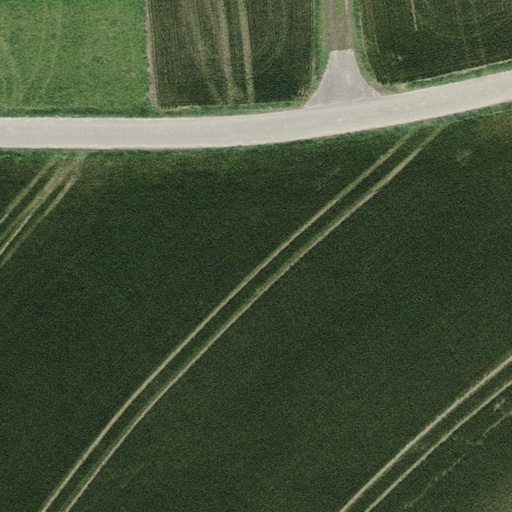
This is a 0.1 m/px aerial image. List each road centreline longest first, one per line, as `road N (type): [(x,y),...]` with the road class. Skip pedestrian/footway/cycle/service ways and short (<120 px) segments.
road 1 (track): [(0,131),(210,133),(344,121),(511,87)]
road 2 (track): [(336,0),(344,121)]
